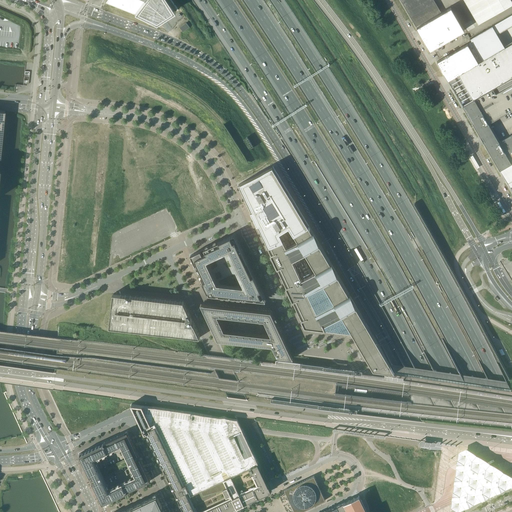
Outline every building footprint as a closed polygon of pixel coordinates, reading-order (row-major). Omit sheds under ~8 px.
[(106,0),(106,1),(122,8),(122,7),(123,7),(124,7),(123,8),(140,16),(140,15),(142,15),(141,16),(150,20),(154,19),(159,21),(173,12),(179,10),(175,5),(174,6),(173,5),(174,4),(171,0),(106,0)] [(400,0),(416,27),(438,14),(429,0),(400,0)] [(463,0),(478,24),(511,4),(511,2),(510,0),(463,0)] [(418,31),(419,31),(430,50),(464,30),(451,7),(438,14),(416,27),(418,31)] [(507,17),(499,21),(504,30),(508,28),(507,28),(510,26),(510,27),(511,26),(507,17)] [(501,32),(504,30),(499,21),(492,25),(497,34),(499,33),(498,33),(501,32)] [(180,27),(183,32),(189,27),(186,23),(180,27)] [(501,42),(500,40),(498,36),(497,34),(492,25),(469,38),(482,60),(505,47),(504,46),(503,46),(501,42)] [(511,77),(511,43),(478,63),(458,75),(465,87),(473,100),(479,96),(511,77)] [(437,61),(442,69),(441,69),(443,72),(444,72),(448,80),(482,60),(474,47),(470,49),(467,44),(437,61)] [(511,79),(511,78),(499,85),(511,108),(511,79)] [(511,108),(499,85),(486,93),(500,117),(511,110),(511,108)] [(499,170),(511,162),(511,136),(511,135),(499,142),(496,137),(494,133),(491,128),(488,124),(500,117),(486,93),(463,106),(479,135),(482,140),(484,144),(499,170)] [(238,185),(244,198),(251,211),(250,211),(251,212),(257,224),(257,225),(260,231),(263,238),(267,245),(267,246),(268,247),(279,242),(282,240),(283,240),(285,239),(294,234),(295,234),(306,227),(308,226),(308,225),(307,224),(307,223),(306,222),(305,220),(303,217),(299,212),(286,190),(275,172),(275,171),(274,170),(275,170),(273,167),(273,166),(272,166),(267,169),(254,176),(248,179),(239,184),(238,184),(238,185)] [(279,242),(268,247),(277,268),(280,273),(301,319),(305,326),(308,326),(325,329),(324,328),(328,329),(331,329),(332,329),(335,330),(336,330),(339,330),(340,330),(343,331),(344,331),(346,331),(347,331),(351,332),(353,334),(373,369),(374,370),(383,372),(388,372),(392,373),(395,373),(392,368),(391,366),(380,348),(375,340),(374,338),(374,337),(373,336),(368,327),(366,323),(361,315),(354,303),(353,302),(348,294),(336,272),(335,271),(330,263),(322,248),(321,247),(317,241),(316,239),(312,232),(308,226),(306,227),(295,234),(294,234),(285,239),(283,240),(282,240),(279,242)] [(200,251),(190,255),(192,259),(193,262),(194,264),(196,267),(197,269),(198,272),(199,274),(200,277),(201,279),(202,281),(208,294),(209,295),(213,295),(221,296),(224,296),(226,297),(229,297),(231,297),(235,298),(237,298),(240,298),(242,299),(245,299),(261,301),(265,301),(258,285),(257,284),(257,283),(256,282),(256,281),(256,280),(255,279),(254,278),(254,277),(253,276),(246,259),(234,235),(233,235),(228,238),(216,243),(214,244),(213,245),(211,245),(211,246),(208,247),(206,248),(204,249),(203,249),(203,250),(204,251),(205,253),(202,255),(200,251)] [(183,302),(120,295),(118,295),(113,294),(111,306),(110,315),(109,327),(200,338),(200,337),(183,302)] [(266,311),(224,307),(210,305),(202,304),(201,304),(201,305),(210,323),(211,325),(213,330),(215,333),(217,339),(218,339),(223,340),(249,343),(272,345),(276,353),(277,357),(292,358),(291,357),(290,354),(290,353),(289,352),(282,337),(275,322),(274,321),(273,318),(270,312),(266,311)] [(511,390),(507,382),(392,365),(395,371),(397,374),(438,379),(511,390)] [(392,392),(408,395),(401,381),(394,380),(393,383),(393,384),(393,389),(392,392)] [(404,414),(419,416),(412,403),(406,402),(405,406),(405,410),(405,412),(404,414)] [(237,418),(134,404),(139,414),(146,429),(147,431),(173,487),(175,491),(184,511),(225,511),(271,490),(254,452),(237,418)] [(135,447),(134,446),(127,431),(103,442),(102,443),(79,454),(90,477),(91,476),(92,478),(93,480),(91,480),(102,503),(119,495),(125,493),(127,492),(150,481),(139,458),(138,458),(137,457),(137,456),(137,455),(138,455),(138,454),(137,453),(137,452),(135,447)] [(451,500),(451,505),(457,509),(511,483),(511,473),(466,445),(458,449),(451,500)] [(314,476),(284,490),(294,511),(299,511),(325,500),(314,476)] [(164,511),(157,495),(118,511),(164,511)] [(323,511),(366,511),(359,495),(323,511)] [(273,502),(277,511),(288,511),(287,507),(282,509),(278,500),(273,502)]
